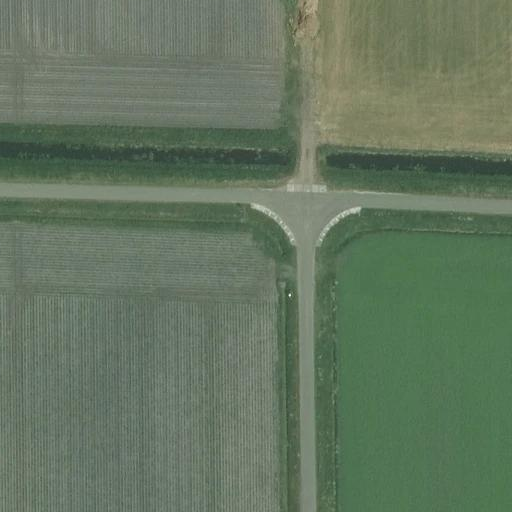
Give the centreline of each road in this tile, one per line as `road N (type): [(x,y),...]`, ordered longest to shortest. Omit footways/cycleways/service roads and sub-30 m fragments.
road 1 (unclassified): [(305,511),(301,199)]
road 2 (unclassified): [(301,199),(0,190)]
road 3 (unclassified): [(511,207),(301,199)]
